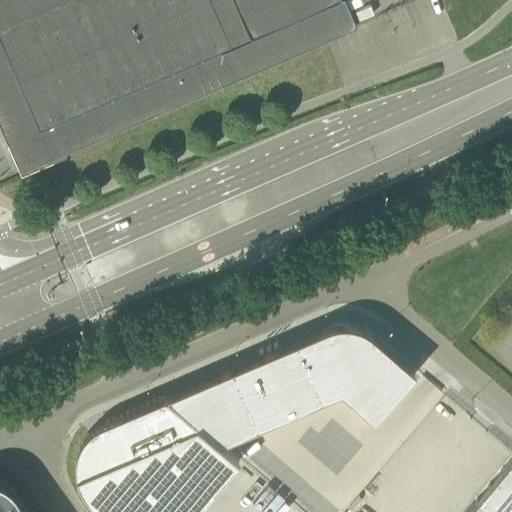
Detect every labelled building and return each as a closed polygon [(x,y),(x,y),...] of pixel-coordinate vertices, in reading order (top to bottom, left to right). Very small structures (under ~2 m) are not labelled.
[(173,109),(170,104),(176,101),(177,104),(356,26),(345,0),(0,0),(0,123),(11,148),(9,149),(21,175),(66,155),(65,152),(156,113),(155,110),(161,108),(163,113),(173,109)] [(382,338),(373,330),(367,326),(361,323),(354,321),(347,320),(340,320),(333,321),(327,324),(321,326),(322,327),(272,349),(272,348),(267,350),(264,352),(262,354),(262,357),(262,361),(236,372),(235,370),(232,368),(230,367),(227,367),(224,369),(220,370),(221,371),(171,393),(171,392),(166,394),(219,440),(225,438),(225,437),(246,428),(246,429),(252,426),(254,425),(256,422),(256,419),(256,416),(281,405),(283,407),(285,409),(287,409),(290,409),(292,409),(298,406),(297,405),(341,386),(370,410),(369,411),(375,416),(379,410),(415,367),(381,339),(382,338)] [(73,451),(73,458),(73,465),(75,473),(77,479),(77,480),(98,511),(185,511),(236,454),(219,440),(166,394),(162,392),(101,418),(94,421),(88,426),(83,431),(79,437),(75,444),(73,451)] [(511,511),(511,454),(462,511),(511,511)] [(28,511),(14,490),(12,487),(9,485),(8,483),(5,481),(1,479),(0,478),(0,511),(28,511)]
